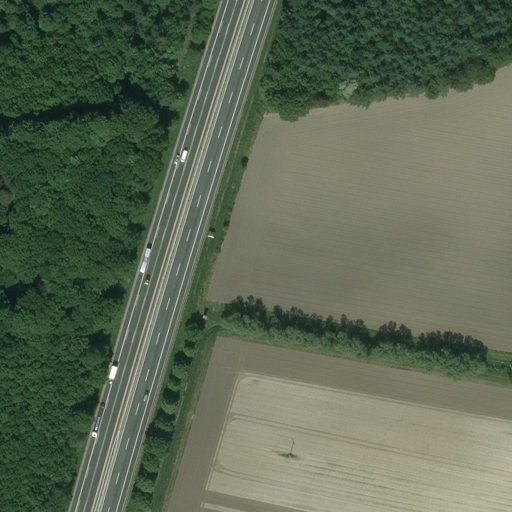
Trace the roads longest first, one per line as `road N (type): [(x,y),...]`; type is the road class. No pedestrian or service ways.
road 1 (motorway): [(109,511),(263,0)]
road 2 (motorway): [(237,0),(85,511)]
road 3 (track): [(0,131),(150,119)]
